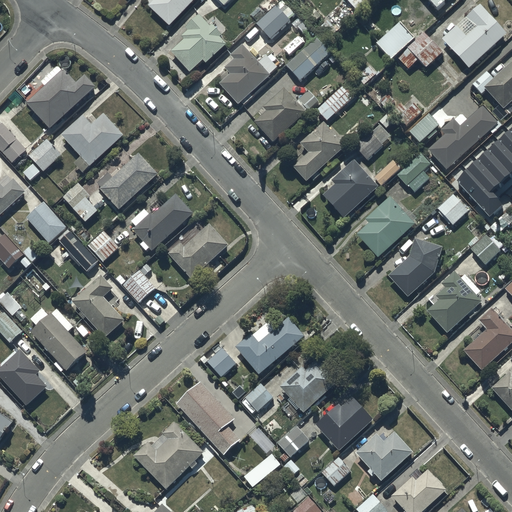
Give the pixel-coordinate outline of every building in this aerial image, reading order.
[(200,0),(159,0),(149,11),(171,32),(200,0)] [(214,0),(225,10),(233,0),(214,0)] [(374,0),(346,0),(345,1),(357,15),(374,0)] [(424,0),(438,15),(445,8),(442,5),(447,0),(424,0)] [(291,25),(277,10),(257,28),(271,43),(291,25)] [(480,10),(442,44),(469,74),(507,40),(480,10)] [(315,11),(303,20),(310,29),(322,19),(315,11)] [(182,41),(185,44),(171,56),(190,76),(203,64),(206,67),(227,48),(220,41),(223,39),(214,29),(211,31),(200,19),(186,32),(188,34),(182,41)] [(337,33),(328,22),(315,34),(325,45),(337,33)] [(416,43),(401,26),(376,50),(392,66),(416,43)] [(443,56),(425,36),(399,62),(409,73),(418,64),(427,72),(443,56)] [(317,42),(287,69),(302,85),(332,58),(317,42)] [(232,79),(221,89),(239,110),(272,81),(244,49),(231,60),(235,65),(226,73),(232,79)] [(42,81),(45,84),(27,102),(52,127),(96,84),(85,73),(77,81),(64,68),(62,70),(58,65),(42,81)] [(511,107),(511,68),(496,83),(488,74),(473,89),(482,99),(486,95),(504,115),(511,107)] [(371,70),(358,82),(366,90),(379,78),(371,70)] [(363,91),(352,80),(318,114),(328,124),(363,91)] [(264,112),(267,115),(255,127),(274,148),(308,117),(286,93),(264,112)] [(320,106),(309,95),(300,104),(310,115),(320,106)] [(401,106),(391,114),(406,131),(423,116),(416,107),(408,114),(401,106)] [(445,139),(429,154),(447,174),(499,127),(483,110),(468,124),(462,117),(442,135),(445,139)] [(92,123),(83,114),(62,134),(82,155),(75,162),(84,171),(125,133),(104,111),(92,123)] [(0,147),(13,162),(28,149),(4,121),(0,124),(0,147)] [(309,157),(293,171),(307,187),(347,151),(326,126),(301,148),(309,157)] [(392,141),(380,128),(371,136),(370,135),(354,149),(368,165),(371,162),(377,168),(389,157),(383,149),(392,141)] [(47,138),(29,155),(44,171),(62,154),(47,138)] [(505,159),(490,143),(462,169),(477,185),(505,159)] [(159,173),(139,151),(113,175),(110,171),(98,182),(102,186),(100,187),(121,209),(159,173)] [(432,168),(422,157),(397,180),(407,190),(409,189),(415,195),(429,182),(423,176),(432,168)] [(41,171),(34,163),(23,172),(30,180),(41,171)] [(379,192),(355,165),(332,185),(336,190),(324,200),(344,223),(379,192)] [(401,174),(393,166),(375,183),(382,191),(401,174)] [(5,186),(0,180),(0,214),(27,191),(15,177),(5,186)] [(91,195),(79,182),(64,196),(86,221),(98,210),(87,198),(91,195)] [(195,212),(177,192),(154,214),(152,212),(150,213),(145,208),(132,220),(137,225),(134,228),(153,249),(195,212)] [(469,215),(453,198),(437,213),(453,230),(469,215)] [(67,226),(45,201),(27,217),(49,242),(67,226)] [(390,202),(366,225),(369,229),(357,240),(379,263),(416,229),(390,202)] [(230,243),(210,222),(185,245),(181,241),(169,252),(171,254),(162,263),(173,275),(182,266),(193,278),(230,243)] [(120,247),(104,230),(88,245),(104,262),(120,247)] [(72,231),(60,241),(88,271),(99,261),(72,231)] [(24,253),(5,233),(0,238),(0,256),(10,266),(24,253)] [(487,239),(471,253),(485,269),(501,254),(487,239)] [(435,279),(443,252),(415,245),(410,263),(389,281),(408,302),(435,279)] [(157,287),(141,269),(124,284),(140,302),(157,287)] [(114,286),(102,273),(73,301),(106,336),(126,318),(104,295),(114,286)] [(439,305),(427,316),(448,339),(483,307),(456,276),(441,289),(445,294),(436,302),(439,305)] [(22,306),(11,294),(2,302),(13,314),(22,306)] [(43,307),(31,318),(37,324),(31,330),(68,369),(87,351),(69,331),(74,325),(57,308),(49,315),(43,307)] [(23,330),(5,311),(0,315),(0,330),(10,342),(23,330)] [(478,325),(487,334),(464,355),(482,376),(511,348),(511,334),(492,313),(478,325)] [(253,332),(237,345),(260,373),(306,335),(290,315),(259,340),(253,332)] [(237,363),(223,347),(207,361),(222,377),(237,363)] [(40,370),(21,348),(0,366),(0,374),(26,404),(48,385),(37,373),(40,370)] [(316,353),(281,386),(291,396),(288,399),(298,409),(300,407),(304,412),(339,379),(316,353)] [(511,378),(511,379),(509,377),(491,393),(511,416),(511,378)] [(235,417),(201,380),(177,403),(223,454),(241,438),(228,424),(235,417)] [(274,396),(261,382),(241,401),(252,412),(256,409),(259,411),(274,396)] [(340,402),(316,423),(340,449),(375,418),(354,395),(343,405),(340,402)] [(0,438),(13,421),(0,412),(0,438)] [(149,440),(134,454),(167,488),(205,451),(174,420),(163,431),(165,432),(153,444),(149,440)] [(298,425),(279,442),(291,456),(310,439),(298,425)] [(383,430),(357,452),(382,479),(414,451),(396,431),(389,437),(383,430)] [(272,452),(245,475),(254,487),(282,464),(272,452)] [(338,455),(322,471),(335,485),(351,469),(338,455)] [(300,468),(292,459),(284,466),(293,475),(300,468)] [(413,475),(392,494),(408,511),(420,511),(448,488),(430,467),(417,479),(413,475)] [(372,492),(356,508),(360,511),(385,511),(389,509),(372,492)] [(293,509),(295,511),(320,511),(323,510),(309,495),(293,509)] [(173,511),(163,503),(154,511),(173,511)] [(258,511),(254,503),(235,511),(258,511)]
